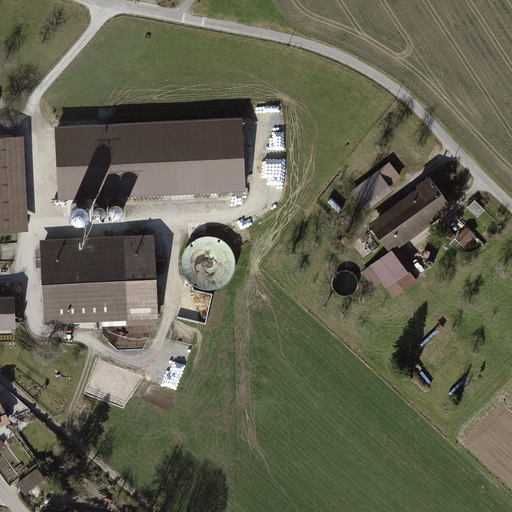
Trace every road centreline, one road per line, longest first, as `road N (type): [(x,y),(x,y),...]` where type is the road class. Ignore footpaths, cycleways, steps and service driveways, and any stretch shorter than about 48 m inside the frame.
road 1 (residential): [(511,206),(401,93),(353,62),(312,46),(92,0)]
road 2 (track): [(14,388),(154,511)]
